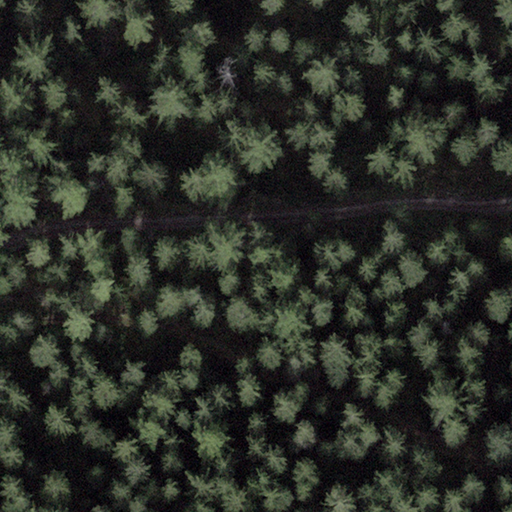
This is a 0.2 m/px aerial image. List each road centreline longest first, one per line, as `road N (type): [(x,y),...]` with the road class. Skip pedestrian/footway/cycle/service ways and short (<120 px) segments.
road 1 (track): [(0,323),(90,316),(183,335),(511,479)]
road 2 (track): [(511,194),(0,249)]
